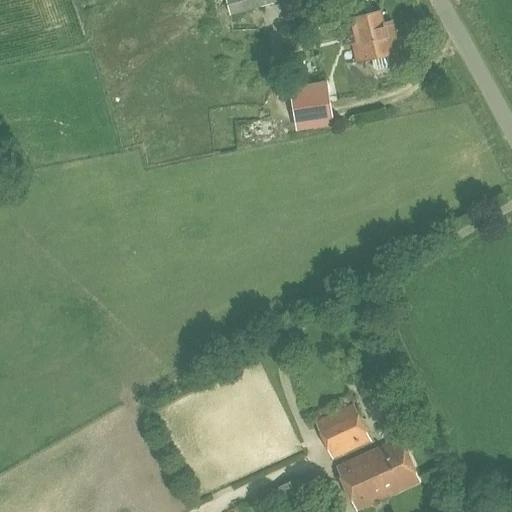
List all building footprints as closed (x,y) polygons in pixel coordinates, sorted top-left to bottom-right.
[(227,0),(231,16),(286,0),(285,0),(227,0)] [(386,56),(391,55),(381,11),(350,18),(356,43),(352,44),(357,62),(372,59),(374,69),(378,70),(386,68),(388,65),(386,56)] [(290,88),(296,132),(335,126),(329,82),(290,88)] [(250,138),(267,131),(264,121),(246,128),(250,138)] [(333,459),(372,441),(355,404),(317,421),(333,459)] [(357,510),(421,481),(401,439),(338,468),(357,510)] [(270,490),(279,511),(315,511),(299,476),(270,490)] [(265,511),(258,500),(250,505),(254,511),(265,511)]
